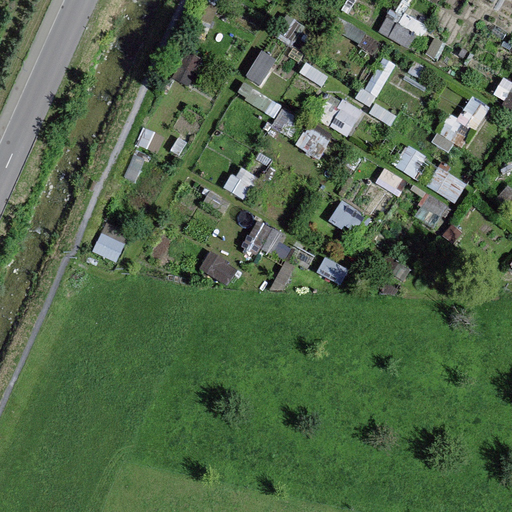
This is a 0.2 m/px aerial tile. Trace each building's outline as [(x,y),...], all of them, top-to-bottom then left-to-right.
[(413,51),(432,26),(401,3),(382,27),(413,51)] [(380,96),(399,63),(386,56),(367,89),(380,96)] [(511,73),(497,97),(511,106),(511,73)] [(460,120),(479,130),(492,107),(474,97),(460,120)] [(348,99),(334,126),(352,136),(367,109),(348,99)] [(435,139),(448,151),(469,127),(456,116),(435,139)] [(310,126),(301,147),(326,158),(335,137),(310,126)] [(397,165),(418,177),(431,156),(410,144),(397,165)] [(443,167),(431,186),(459,202),(470,183),(443,167)] [(362,240),(376,217),(346,200),(332,223),(362,240)] [(249,248),(285,258),(292,231),(257,221),(249,248)] [(109,222),(97,251),(121,261),(133,232),(109,222)] [(235,283),(242,264),(212,253),(205,273),(235,283)]
